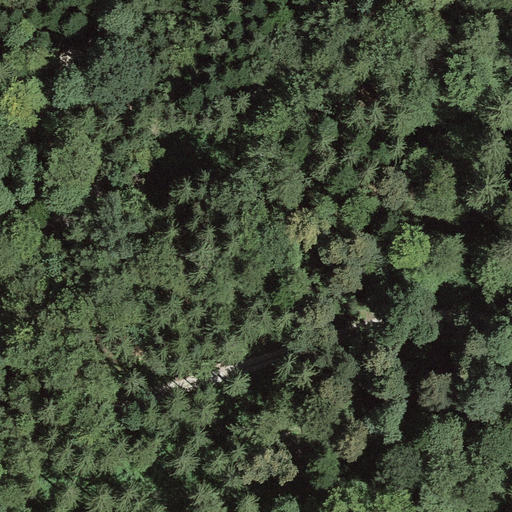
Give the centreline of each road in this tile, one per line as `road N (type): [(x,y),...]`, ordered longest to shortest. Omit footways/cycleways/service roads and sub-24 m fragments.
road 1 (track): [(0,330),(14,363),(45,387),(130,400),(403,318),(446,314),(511,331)]
road 2 (track): [(34,111),(78,133),(99,174),(94,197),(6,263),(0,283)]
road 3 (track): [(119,0),(0,162)]
